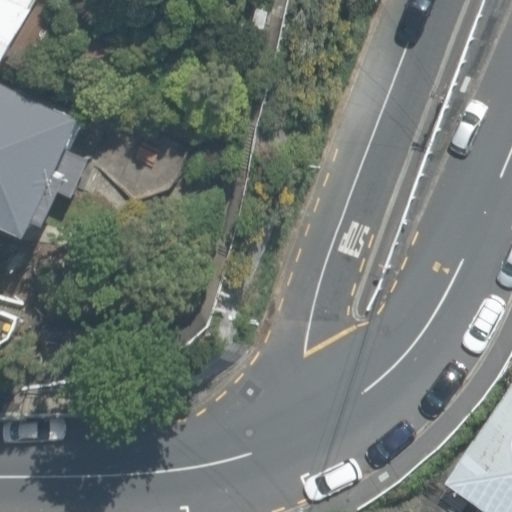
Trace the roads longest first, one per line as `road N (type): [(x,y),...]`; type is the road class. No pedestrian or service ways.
road 1 (residential): [(440,0),(321,323),(310,380),(313,433)]
road 2 (tertiary): [(511,141),(448,285),(389,373),(313,433)]
road 3 (tertiary): [(313,433),(195,466),(0,475)]
